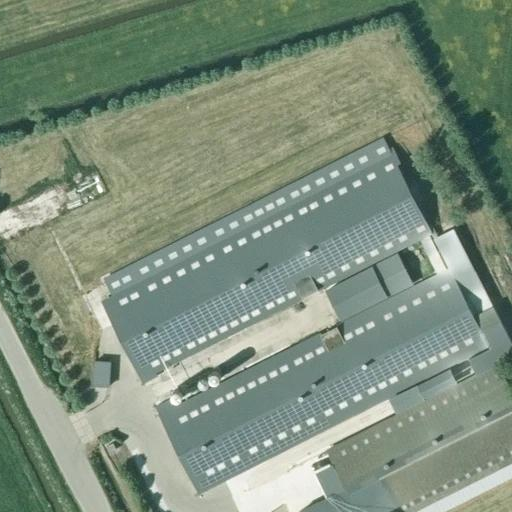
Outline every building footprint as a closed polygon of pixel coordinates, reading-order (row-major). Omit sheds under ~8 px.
[(392,159),(103,304),(140,378),(429,232),(392,159)] [(397,256),(325,292),(341,322),(412,286),(397,256)] [(160,417),(197,491),(486,345),(449,272),(160,417)] [(511,395),(497,366),(327,451),(346,489),(300,511),(388,511),(395,509),(397,511),(412,511),(511,461),(511,395)] [(107,375),(95,374),(94,387),(106,388),(107,375)]
